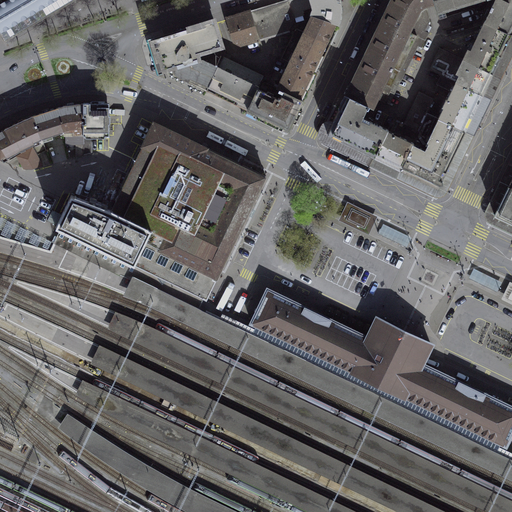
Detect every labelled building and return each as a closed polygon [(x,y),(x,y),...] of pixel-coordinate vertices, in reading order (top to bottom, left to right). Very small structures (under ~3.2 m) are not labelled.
[(0,0),(0,30),(6,40),(74,0),(0,0)] [(311,19),(304,32),(329,44),(338,26),(339,21),(340,17),(340,3),(339,0),(290,0),(288,1),(293,18),(304,15),(302,10),(312,7),(313,9),(310,14),(311,19)] [(424,31),(429,21),(425,6),(430,4),(434,3),(433,0),(392,0),(348,91),(346,96),(372,108),(374,103),(376,98),(380,100),(384,102),(397,77),(401,80),(418,45),(421,47),(428,33),(424,31)] [(438,14),(484,0),(433,0),(434,3),(438,14)] [(511,35),(511,33),(511,0),(489,0),(480,20),(485,22),(511,35)] [(293,18),(288,1),(251,12),(259,39),(289,29),(294,21),(293,18)] [(259,39),(251,12),(226,19),(233,41),(240,45),(259,39)] [(495,69),(511,35),(485,22),(471,50),(468,49),(465,55),(463,59),(493,74),(495,69)] [(223,56),(224,54),(214,23),(156,41),(164,69),(172,66),(173,69),(174,72),(178,76),(207,90),(218,66),(223,56)] [(277,88),(302,100),(314,76),(329,44),(304,32),(277,88)] [(483,95),(493,74),(463,59),(440,48),(429,69),(441,75),(483,95)] [(218,66),(207,90),(227,100),(248,110),(261,81),(264,75),(223,56),(218,66)] [(465,131),(483,95),(441,75),(436,84),(451,91),(447,99),(446,98),(442,106),(443,107),(438,118),(465,131)] [(261,81),(248,110),(288,129),(292,122),(302,100),(277,88),(261,81)] [(419,92),(412,105),(426,112),(433,98),(419,92)] [(374,156),(387,129),(388,129),(366,119),(368,115),(369,116),(373,109),(372,108),(346,96),(327,134),(374,156)] [(64,105),(58,107),(63,132),(73,131),(73,135),(64,135),(66,143),(76,143),(76,156),(83,154),(83,137),(83,135),(84,103),(82,103),(64,105)] [(84,103),(83,135),(109,135),(109,107),(107,105),(105,103),(86,103),(84,103)] [(418,131),(426,112),(412,105),(406,120),(404,124),(418,131)] [(33,115),(41,137),(42,139),(63,132),(58,107),(56,108),(33,115)] [(413,142),(413,143),(425,149),(428,142),(427,142),(438,118),(426,112),(418,131),(419,131),(413,142)] [(17,152),(35,144),(33,140),(41,137),(33,115),(22,120),(10,126),(7,127),(0,130),(0,158),(1,159),(6,156),(7,158),(17,152)] [(438,187),(465,131),(438,118),(427,142),(428,142),(425,149),(413,143),(400,170),(438,187)] [(222,267),(266,176),(204,146),(159,124),(154,122),(115,203),(111,210),(151,229),(134,265),(58,228),(57,229),(60,230),(54,242),(128,278),(178,302),(197,311),(202,299),(206,301),(216,280),(213,279),(213,278),(214,277),(217,278),(222,267)] [(418,131),(404,124),(399,122),(394,133),(413,142),(419,131),(418,131)] [(413,142),(394,133),(387,129),(374,156),(400,170),(413,143),(413,142)] [(92,137),(83,137),(83,154),(92,152),(92,137)] [(40,166),(33,153),(27,157),(33,168),(40,166)] [(494,214),(511,222),(511,186),(509,185),(494,214)] [(134,265),(151,229),(111,210),(108,209),(71,194),(57,223),(55,227),(58,228),(134,265)] [(339,220),(369,234),(373,225),(376,218),(347,204),(339,220)] [(410,237),(383,224),(379,233),(406,246),(410,237)] [(504,283),(476,269),(470,281),(499,295),(504,283)] [(259,305),(251,322),(506,445),(511,432),(511,405),(422,362),(429,347),(402,334),(375,321),(368,336),(267,288),(259,305)] [(511,511),(511,502),(114,312),(108,326),(495,511),(511,511)] [(504,450),(506,445),(251,322),(248,327),(245,334),(343,381),(364,391),(405,411),(453,434),(500,457),(504,450)] [(403,511),(445,511),(98,346),(91,361),(403,511)] [(354,511),(81,381),(76,392),(102,408),(120,418),(145,431),(314,511),(354,511)] [(67,413),(58,427),(88,449),(127,475),(183,509),(188,511),(238,511),(199,493),(178,482),(159,472),(138,459),(114,444),(67,413)]
